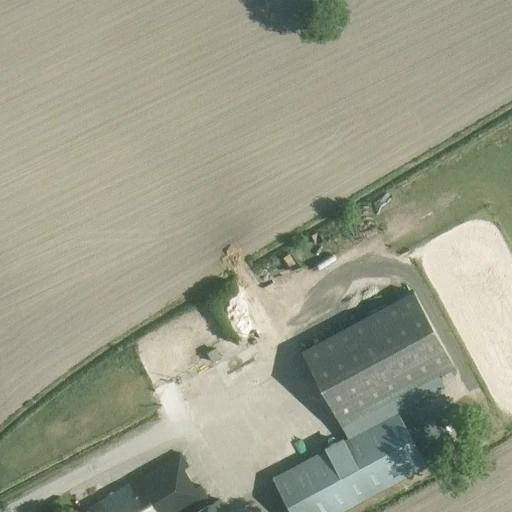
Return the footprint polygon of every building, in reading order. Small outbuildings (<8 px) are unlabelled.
[(384,264),(365,272),(369,280),(387,272),(384,264)] [(416,298),(305,357),(339,422),(451,363),(416,298)] [(397,414),(274,480),(291,511),(343,511),(426,467),(397,414)] [(189,453),(87,509),(89,511),(189,511),(214,499),(189,453)] [(225,511),(218,501),(200,511),(225,511)]
